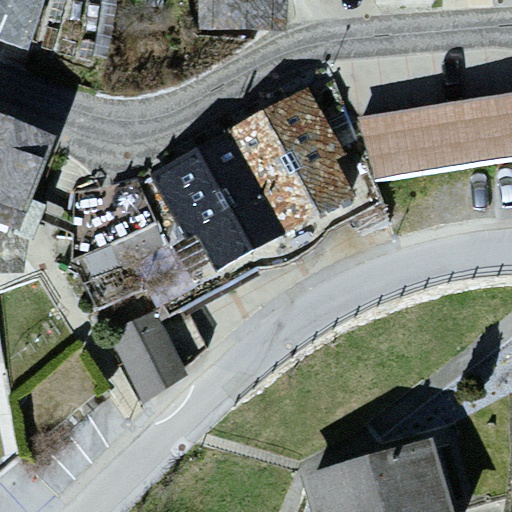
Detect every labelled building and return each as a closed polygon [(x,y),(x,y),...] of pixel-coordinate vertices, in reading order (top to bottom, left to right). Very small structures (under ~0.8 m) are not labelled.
[(43,0),(0,0),(0,35),(29,45),(43,0)] [(196,0),(196,24),(285,23),(284,0),(196,0)] [(381,202),(330,80),(172,156),(238,279),(381,202)] [(511,97),(370,114),(378,182),(511,166),(511,97)] [(43,145),(0,128),(0,270),(8,268),(43,145)] [(148,318),(105,344),(145,409),(188,383),(148,318)] [(428,511),(412,460),(309,493),(315,511),(428,511)]
